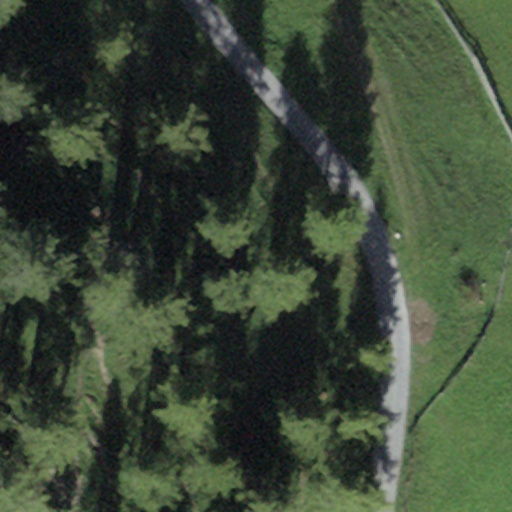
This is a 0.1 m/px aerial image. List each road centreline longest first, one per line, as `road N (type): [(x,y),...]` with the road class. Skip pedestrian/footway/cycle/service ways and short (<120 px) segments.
road 1 (unclassified): [(377,511),(391,326),(380,259),(350,195),(191,0)]
road 2 (track): [(336,0),(402,196),(409,269),(391,326)]
